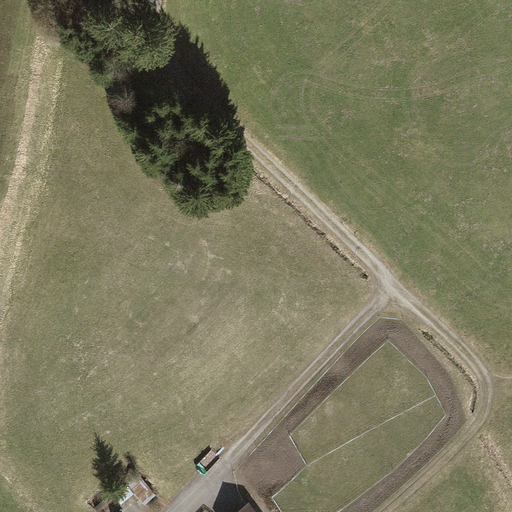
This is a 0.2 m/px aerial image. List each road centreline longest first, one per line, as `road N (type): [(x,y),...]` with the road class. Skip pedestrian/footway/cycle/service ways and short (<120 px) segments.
road 1 (track): [(488,384),(474,360),(169,59),(155,17),(158,0)]
road 2 (track): [(208,483),(394,289)]
road 3 (track): [(389,511),(485,416),(488,384)]
